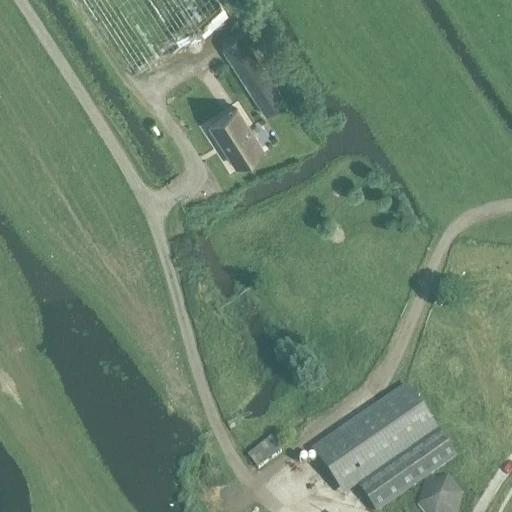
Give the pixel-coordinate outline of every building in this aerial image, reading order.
[(82,0),(132,76),(226,15),(216,0),(82,0)] [(223,48),(265,114),(285,102),(243,35),(223,48)] [(237,108),(209,125),(226,152),(225,155),(229,161),(233,162),(235,165),(262,148),(237,108)] [(375,511),(455,457),(427,417),(407,388),(314,452),(345,498),(359,488),(374,511),(375,511)] [(272,437),(248,455),(259,470),(283,453),(272,437)] [(462,505),(462,504),(461,498),(457,493),(452,490),(446,488),(441,490),(435,494),(432,499),(431,505),(432,511),(433,511),(459,511),(460,511),(462,505)]
